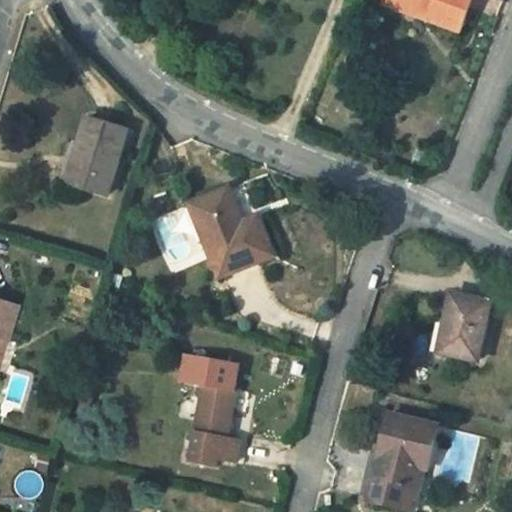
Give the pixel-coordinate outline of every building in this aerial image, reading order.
[(377,0),(377,1),(427,20),(429,13),(397,0),(377,0)] [(427,20),(459,33),(471,0),(397,0),(429,13),(427,20)] [(83,148),(75,173),(85,176),(72,216),(102,225),(123,161),(83,148)] [(62,213),(72,216),(85,176),(75,173),(62,213)] [(224,223),(178,241),(208,314),(271,289),(250,241),(235,248),(224,223)] [(475,339),(445,331),(436,366),(430,364),(425,390),(462,397),(475,339)] [(219,421),(183,414),(173,466),(167,492),(198,498),(200,490),(219,493),(223,473),(210,470),(219,421)] [(419,467),(369,453),(354,508),(349,506),(346,511),(402,511),(404,507),(407,508),(419,467)]
